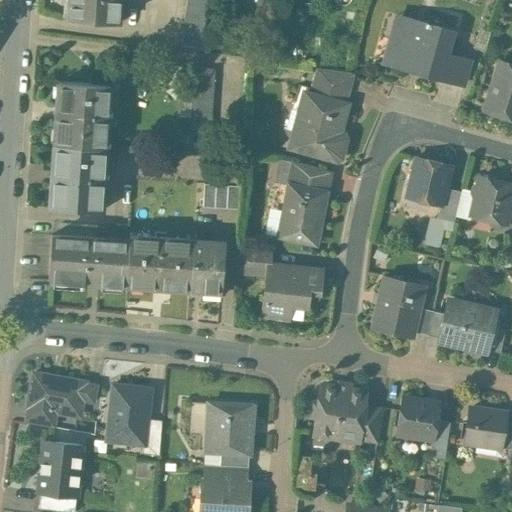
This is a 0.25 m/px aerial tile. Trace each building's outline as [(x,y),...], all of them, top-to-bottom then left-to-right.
[(68,0),(67,21),(119,24),(120,0),(68,0)] [(206,0),(186,0),(179,49),(200,51),(206,0)] [(452,31),(425,24),(424,30),(395,22),(391,39),(396,40),(389,65),(409,70),(409,69),(421,72),(421,74),(422,74),(423,71),(440,75),(439,78),(440,79),(446,54),(452,31)] [(262,52),(246,50),(245,58),(249,59),(261,60),(262,52)] [(469,60),(446,54),(440,77),(462,84),(469,60)] [(511,65),(501,62),(486,110),(511,117),(511,65)] [(215,69),(192,68),(191,91),(213,92),(215,69)] [(346,72),(319,68),(312,94),(344,102),(352,73),(346,72)] [(110,85),(60,82),(56,144),(106,148),(110,85)] [(213,92),(191,91),(188,135),(210,137),(213,92)] [(312,94),(305,92),(305,93),(312,96),(303,131),(295,129),(290,148),(331,159),(347,103),(344,102),(312,94)] [(106,148),(56,144),(51,208),(102,211),(106,148)] [(177,154),(155,152),(154,163),(176,165),(177,154)] [(238,155),(219,154),(217,184),(236,185),(238,155)] [(450,166),(415,158),(406,197),(440,205),(441,205),(445,188),(450,166)] [(320,168),(296,161),(293,178),(310,181),(317,182),(317,181),(320,168)] [(511,195),(511,183),(480,176),(478,185),(477,185),(473,187),(472,192),(474,197),(475,197),(471,215),(488,219),(492,225),(499,227),(505,223),(511,200),(511,195)] [(326,183),(317,181),(317,182),(310,181),(308,189),(324,192),(326,183)] [(217,184),(205,183),(203,207),(238,209),(240,186),(236,185),(217,184)] [(308,189),(291,186),(282,237),(315,243),(324,192),(308,189)] [(461,192),(445,188),(441,205),(440,205),(437,219),(453,223),(461,192)] [(130,240),(53,235),(49,280),(126,285),(130,240)] [(193,240),(130,236),(130,240),(126,285),(189,290),(193,240)] [(225,242),(193,240),(189,290),(222,292),(225,242)] [(271,250),(237,248),(236,272),(268,274),(269,263),(270,263),(271,250)] [(270,263),(269,263),(268,274),(267,301),(266,315),(291,317),(292,303),(309,304),(310,289),(320,289),(321,266),(270,263)] [(415,283),(384,276),(372,328),(412,337),(413,332),(418,308),(420,301),(411,298),(415,283)] [(495,312),(447,301),(445,314),(439,338),(439,340),(487,351),(495,312)] [(433,311),(418,308),(413,332),(427,335),(433,311)] [(445,314),(433,311),(427,335),(439,338),(445,314)] [(85,382),(33,373),(27,408),(28,409),(55,413),(56,412),(69,414),(71,405),(81,406),(82,400),(93,402),(96,385),(85,383),(85,382)] [(150,389),(112,385),(107,436),(119,438),(119,442),(143,445),(144,445),(147,419),(150,389)] [(365,393),(321,386),(319,402),(313,401),(310,416),(317,417),(314,433),(358,440),(358,438),(363,407),(365,393)] [(438,403),(403,398),(397,433),(431,439),(433,439),(436,420),(438,403)] [(252,406),(208,403),(205,451),(221,453),(249,454),(250,454),(252,406)] [(382,410),(363,407),(358,438),(378,441),(382,410)] [(505,413),(470,408),(464,441),(500,447),(504,421),(505,413)] [(55,413),(28,409),(25,422),(53,427),(55,413)] [(161,420),(147,419),(144,445),(143,445),(142,453),(159,455),(161,420)] [(450,422),(436,420),(433,439),(431,439),(428,455),(444,457),(450,422)] [(511,422),(504,421),(500,447),(511,448),(511,422)] [(82,445),(43,440),(37,492),(40,492),(76,496),(82,445)] [(249,454),(221,453),(220,465),(248,467),(249,454)] [(220,465),(204,465),(204,481),(247,483),(248,467),(220,465)] [(204,481),(203,481),(200,511),(246,511),(248,483),(247,483),(204,481)] [(73,511),(76,496),(40,492),(39,508),(72,511),(73,511)]
